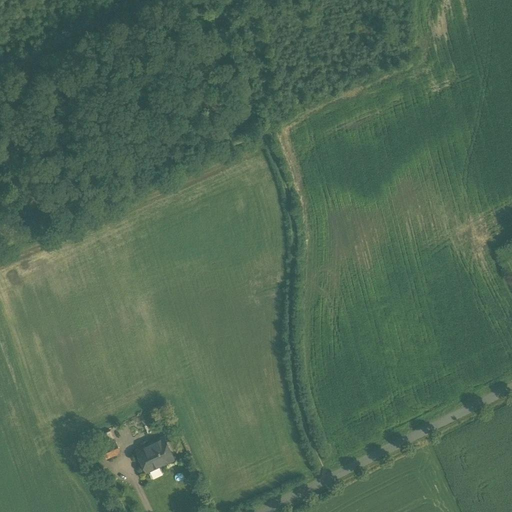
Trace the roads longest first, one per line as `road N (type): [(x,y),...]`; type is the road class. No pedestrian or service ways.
road 1 (unclassified): [(511,387),(263,511)]
road 2 (track): [(112,511),(36,414),(0,330)]
